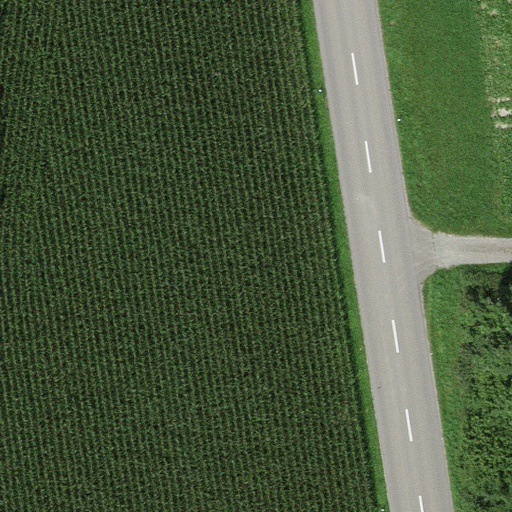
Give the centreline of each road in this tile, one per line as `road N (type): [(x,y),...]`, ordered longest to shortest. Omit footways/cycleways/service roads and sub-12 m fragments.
road 1 (tertiary): [(345,0),(427,511)]
road 2 (track): [(511,251),(386,243)]
